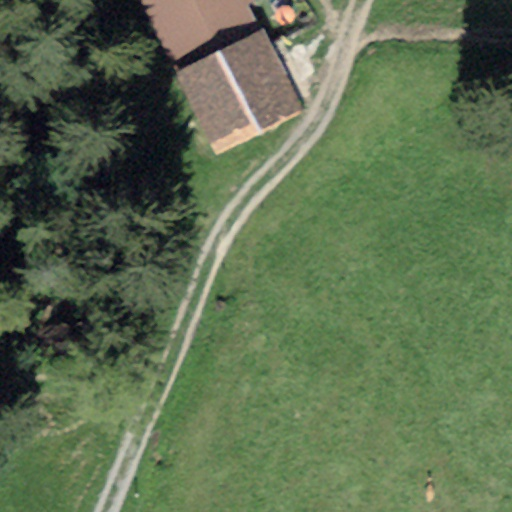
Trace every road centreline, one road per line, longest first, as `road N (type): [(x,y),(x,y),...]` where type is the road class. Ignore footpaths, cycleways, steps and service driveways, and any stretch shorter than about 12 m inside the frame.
road 1 (track): [(151,394),(230,228),(329,101)]
road 2 (track): [(105,511),(151,394)]
